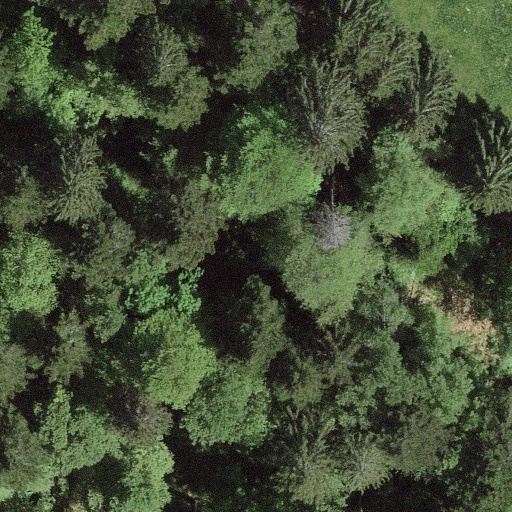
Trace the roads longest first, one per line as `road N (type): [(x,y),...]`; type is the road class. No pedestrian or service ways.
road 1 (track): [(285,0),(511,234)]
road 2 (track): [(137,511),(71,457),(0,256)]
road 3 (track): [(87,0),(119,62),(257,0)]
